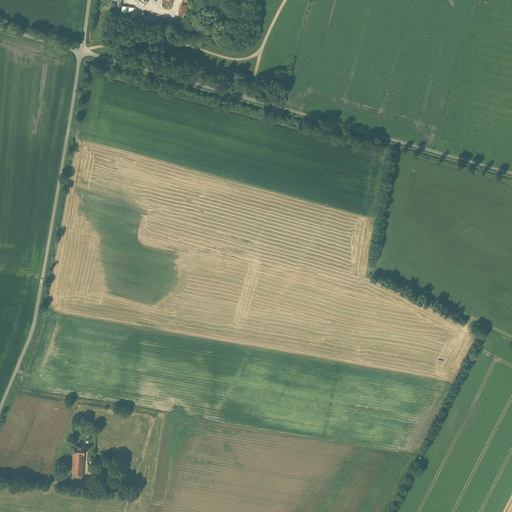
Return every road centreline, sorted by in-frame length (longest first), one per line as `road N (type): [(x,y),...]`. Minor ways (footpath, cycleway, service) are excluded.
road 1 (unclassified): [(82,51),(511,173)]
road 2 (unclassified): [(82,51),(34,321),(0,408)]
